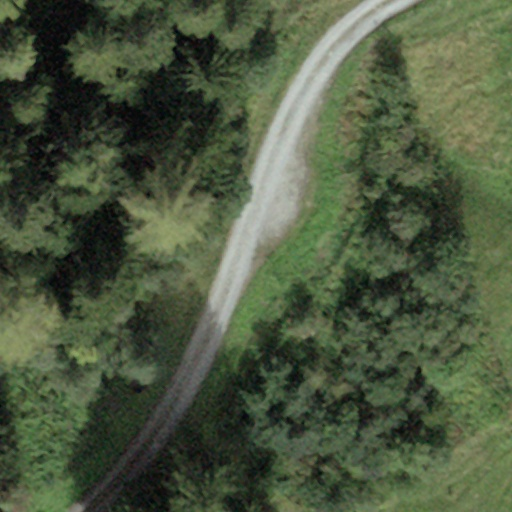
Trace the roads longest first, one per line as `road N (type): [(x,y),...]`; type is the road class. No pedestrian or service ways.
road 1 (track): [(66,511),(163,420),(315,66),(396,0)]
road 2 (track): [(184,0),(0,39)]
